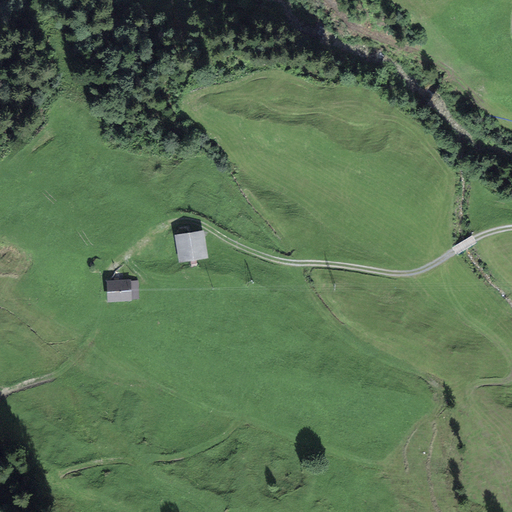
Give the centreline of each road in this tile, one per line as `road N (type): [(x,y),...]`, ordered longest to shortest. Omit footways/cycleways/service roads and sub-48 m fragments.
road 1 (track): [(107,268),(157,226),(181,218),(278,260),(415,272),(463,242),(511,226)]
road 2 (track): [(329,0),(355,26),(428,54),(492,110)]
road 3 (track): [(278,260),(364,350),(432,377)]
